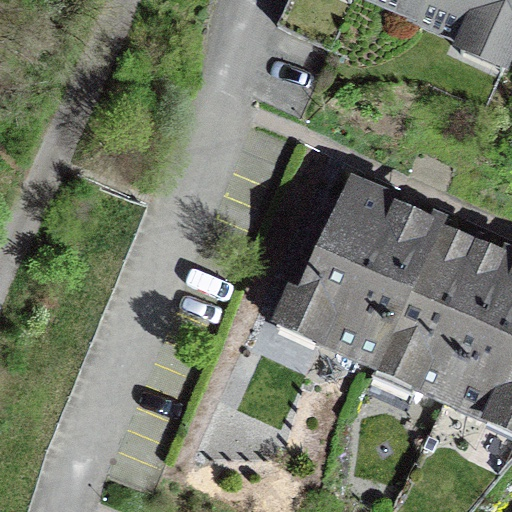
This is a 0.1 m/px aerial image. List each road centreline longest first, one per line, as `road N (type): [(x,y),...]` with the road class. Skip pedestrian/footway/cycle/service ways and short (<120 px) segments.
road 1 (residential): [(56,511),(260,0)]
road 2 (residential): [(0,262),(121,0)]
